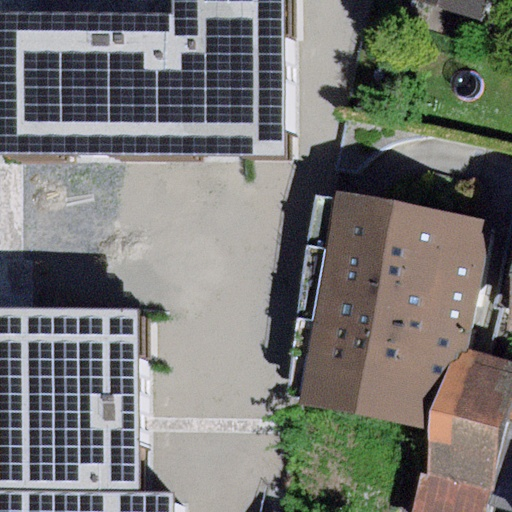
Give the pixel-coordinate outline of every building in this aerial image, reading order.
[(171,0),(172,12),(0,12),(0,156),(284,155),(283,0),(171,0)] [(414,0),(482,19),(486,0),(414,0)] [(349,123),(338,169),(357,172),(363,163),(374,154),(383,148),(392,145),(411,138),(411,135),(349,123)] [(488,226),(339,198),(299,406),(448,434),(465,348),(488,226)] [(138,309),(0,309),(0,511),(172,511),(173,492),(139,493),(138,309)] [(511,361),(465,348),(448,434),(439,479),(421,475),(413,511),(485,511),(488,505),(507,422),(511,422),(511,361)] [(511,422),(507,422),(488,505),(511,511),(511,422)]
